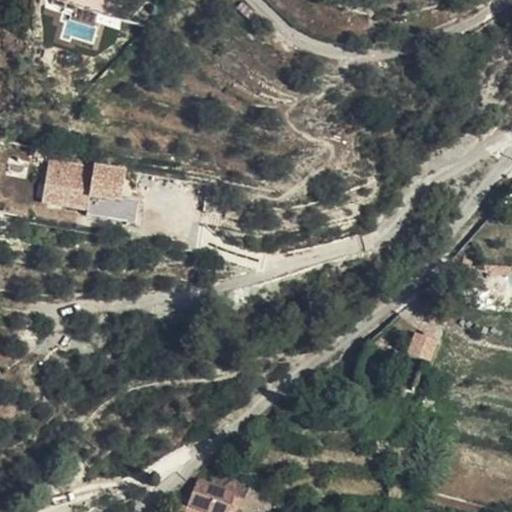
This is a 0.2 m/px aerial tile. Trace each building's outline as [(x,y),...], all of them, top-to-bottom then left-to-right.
[(45,206),(89,204),(88,193),(82,193),(81,159),(44,160),(45,206)] [(93,163),(92,195),(124,197),(125,165),(93,163)] [(88,205),(88,219),(137,217),(136,204),(88,205)] [(407,351),(430,358),(436,341),(413,334),(407,351)] [(195,511),(234,511),(242,485),(216,477),(203,488),(195,511)]
